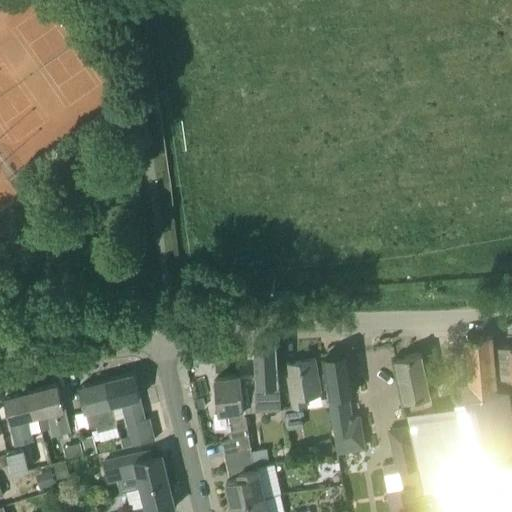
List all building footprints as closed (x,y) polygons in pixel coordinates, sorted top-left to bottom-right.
[(452,386),(454,403),(509,391),(495,388),(492,337),(466,338),(468,383),(452,386)] [(279,406),(277,343),(277,340),(276,340),(276,338),(255,339),(256,374),(242,376),(242,375),(241,375),(244,399),(253,398),(254,407),(279,406)] [(511,345),(499,346),(501,377),(511,375),(511,345)] [(197,352),(198,363),(214,360),(212,350),(197,352)] [(346,393),(355,391),(349,353),(323,357),(338,451),(364,447),(359,417),(350,419),(346,393)] [(396,358),(408,413),(423,410),(421,397),(431,396),(421,353),(396,358)] [(305,396),(321,394),(315,359),(286,363),(293,406),(284,408),(288,428),(303,425),(300,406),(307,405),(305,396)] [(105,380),(115,418),(124,416),(131,445),(154,440),(149,418),(145,419),(133,372),(105,380)] [(224,454),(251,448),(246,414),(244,414),(240,375),(215,378),(219,412),(228,411),(230,423),(228,423),(230,439),(221,441),(224,454)] [(117,425),(115,418),(105,380),(79,386),(89,426),(96,425),(98,430),(117,425)] [(42,430),(50,428),(52,436),(71,431),(59,383),(32,390),(42,430)] [(31,433),(42,430),(32,390),(4,397),(17,445),(33,441),(31,433)] [(454,403),(432,408),(423,410),(408,413),(411,425),(428,511),(511,511),(511,408),(511,402),(509,391),(454,403)] [(203,397),(195,399),(198,408),(205,406),(203,397)] [(399,470),(402,488),(387,491),(390,511),(428,511),(411,425),(390,429),(399,470)] [(96,451),(92,435),(81,438),(85,454),(96,451)] [(311,445),(316,457),(334,448),(328,436),(311,445)] [(79,442),(63,446),(66,457),(82,453),(79,442)] [(254,469),(251,448),(224,454),(229,475),(254,469)] [(267,464),(265,448),(251,450),(253,466),(267,464)] [(11,473),(28,469),(23,449),(7,452),(11,473)] [(139,473),(142,486),(168,480),(161,453),(153,455),(152,449),(151,449),(151,450),(103,461),(108,480),(139,473)] [(0,455),(0,464),(9,462),(7,453),(0,455)] [(65,462),(53,465),(56,478),(68,475),(65,462)] [(55,482),(51,470),(36,475),(40,487),(41,486),(55,482)] [(238,474),(239,478),(226,481),(232,504),(264,497),(258,470),(238,474)] [(129,510),(129,511),(167,511),(167,509),(175,507),(168,480),(142,486),(143,488),(129,491),(133,509),(129,510)] [(267,511),(264,497),(232,504),(233,511),(267,511)]
